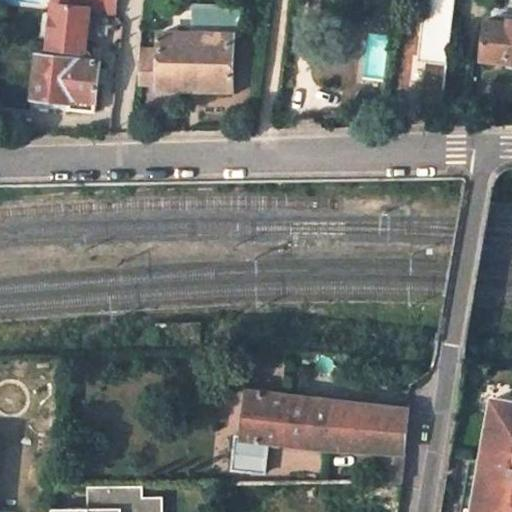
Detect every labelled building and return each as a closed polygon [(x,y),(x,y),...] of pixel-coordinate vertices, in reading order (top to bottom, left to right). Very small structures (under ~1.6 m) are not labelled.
[(70,108),(97,110),(102,59),(96,58),(97,45),(87,45),(91,7),(116,10),(116,0),(54,0),(49,44),(51,44),(50,53),(39,52),(35,95),(71,99),(70,108)] [(424,0),(417,59),(425,61),(419,116),(430,116),(430,126),(441,126),(442,115),(443,114),(455,0),(424,0)] [(484,57),(511,59),(511,17),(510,17),(510,23),(487,20),(484,57)] [(232,88),(233,33),(205,33),(187,32),(161,32),(160,57),(140,56),(139,83),(160,84),(160,87),(232,88)] [(30,389),(25,384),(20,381),(13,379),(7,379),(1,382),(0,382),(0,417),(3,419),(9,420),(15,420),(20,418),(25,416),(29,411),(32,406),(33,400),(32,394),(30,389)] [(234,438),(231,468),(266,472),(269,441),(404,454),(409,408),(248,390),(243,439),(234,438)] [(511,511),(511,400),(494,398),(484,461),(472,458),(462,511),(511,511)] [(51,506),(50,511),(143,511),(144,495),(144,483),(87,484),(87,506),(51,506)] [(324,491),(321,511),(397,511),(399,501),(374,498),(371,495),(368,493),(364,494),(362,496),(324,491)] [(143,511),(164,511),(164,495),(144,495),(143,511)]
